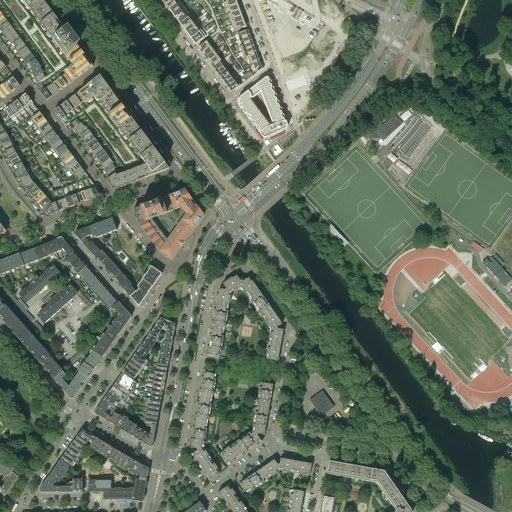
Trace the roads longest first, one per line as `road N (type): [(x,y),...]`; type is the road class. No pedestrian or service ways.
road 1 (secondary): [(476,511),(434,482),(241,220)]
road 2 (secondary): [(233,227),(403,448)]
road 3 (secondary): [(69,0),(227,218)]
road 4 (secondary): [(234,211),(76,0)]
road 5 (secondary): [(241,220),(315,152),(410,22)]
road 6 (secondary): [(393,21),(350,92),(234,211)]
road 7 (unknown): [(225,180),(91,0)]
road 8 (residential): [(178,461),(209,290),(219,280)]
road 9 (unknown): [(511,130),(462,98),(452,78),(447,52),(465,0)]
road 10 (residential): [(14,507),(92,504),(86,495),(24,492)]
road 11 (residential): [(101,69),(177,174)]
road 12 (residential): [(150,0),(226,99)]
road 13 (residential): [(141,318),(59,225)]
